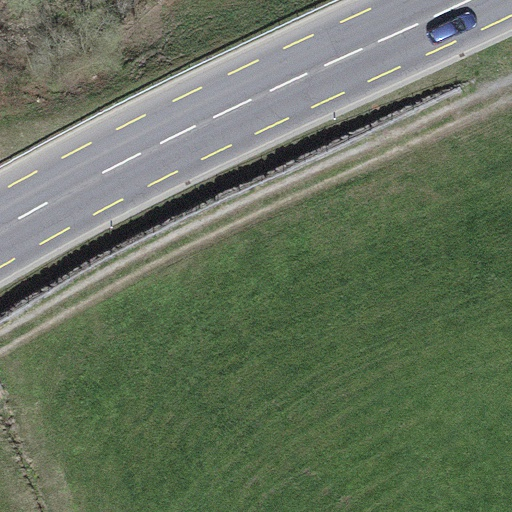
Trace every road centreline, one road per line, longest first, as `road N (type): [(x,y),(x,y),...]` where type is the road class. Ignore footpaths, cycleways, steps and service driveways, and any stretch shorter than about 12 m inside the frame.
road 1 (track): [(0,357),(45,326),(511,98)]
road 2 (primary): [(0,232),(64,191),(465,0)]
